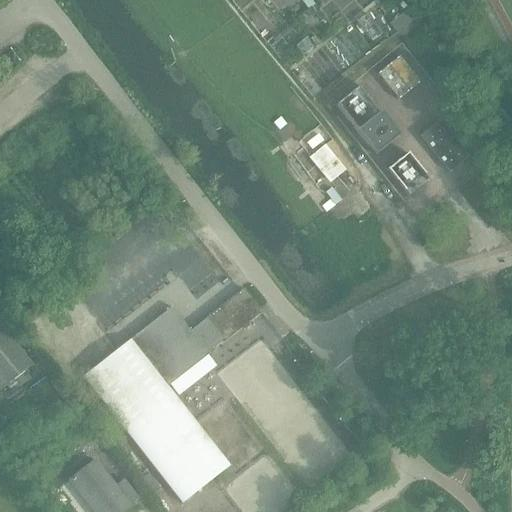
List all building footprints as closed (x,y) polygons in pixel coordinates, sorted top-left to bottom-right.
[(419,84),(398,58),(377,76),(398,102),(419,84)] [(399,138),(379,114),(359,88),(335,107),(355,133),(375,157),(399,138)] [(469,158),(439,122),(419,138),(448,174),(469,158)] [(325,147),(309,160),(329,185),(345,172),(325,147)] [(425,176),(408,155),(386,172),(404,194),(425,176)] [(224,343),(262,313),(243,290),(205,320),(189,333),(170,310),(130,343),(84,380),(182,505),(229,468),(168,389),(208,356),(206,354),(222,342),(224,343)] [(0,392),(6,387),(12,395),(30,379),(24,372),(33,365),(0,324),(0,392)] [(95,462),(68,483),(90,511),(125,511),(131,508),(95,462)] [(134,505),(143,499),(129,478),(120,485),(134,505)]
